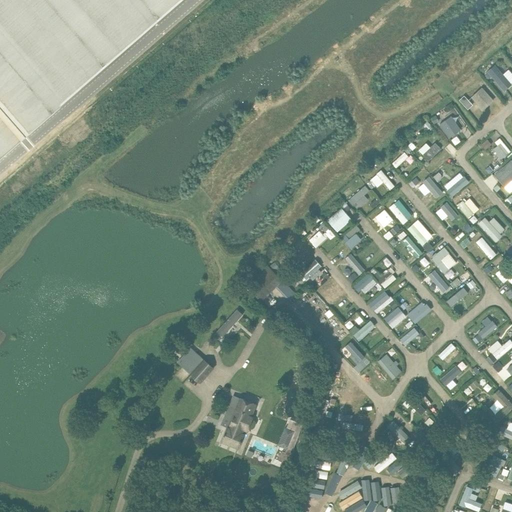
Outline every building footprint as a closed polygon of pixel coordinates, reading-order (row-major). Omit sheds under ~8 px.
[(0,0),(0,167),(193,0),(0,0)] [(505,90),(511,84),(511,81),(495,63),(487,71),(505,90)] [(460,98),(477,117),(495,100),(483,86),(469,99),(465,94),(460,98)] [(452,114),(439,123),(450,137),(462,128),(452,114)] [(487,139),(482,144),(487,148),(492,143),(487,139)] [(493,146),(503,159),(511,151),(502,139),(493,146)] [(429,160),(442,148),(436,141),(431,146),(426,142),(419,150),(429,160)] [(438,171),(449,161),(442,153),(430,163),(438,171)] [(509,192),(511,189),(511,159),(495,172),(509,192)] [(371,178),(377,187),(384,181),(390,189),(395,186),(383,169),(371,178)] [(459,174),(445,186),(450,191),(464,179),(459,174)] [(437,197),(444,191),(430,175),(423,181),(437,197)] [(420,181),(416,177),(410,183),(413,187),(420,181)] [(366,185),(348,198),(353,204),(357,201),(360,205),(369,199),(365,194),(370,190),(366,185)] [(468,192),(482,209),(488,204),(474,187),(468,192)] [(389,207),(404,223),(413,215),(399,199),(389,207)] [(351,208),(345,201),(341,204),(347,211),(351,208)] [(452,220),(459,215),(448,201),(441,205),(452,220)] [(328,219),(338,231),(352,219),(342,207),(328,219)] [(384,227),(394,219),(385,208),(376,216),(384,227)] [(497,241),(503,234),(501,232),(505,227),(494,217),(490,221),(485,216),(478,223),(497,241)] [(427,250),(438,241),(419,218),(408,228),(427,250)] [(347,233),(350,237),(360,228),(356,224),(347,233)] [(389,238),(401,229),(397,225),(385,234),(389,238)] [(330,228),(323,234),(320,230),(309,239),(316,247),(334,234),(330,228)] [(356,231),(345,239),(351,247),(362,239),(356,231)] [(417,257),(423,252),(408,235),(402,240),(417,257)] [(490,259),(497,254),(483,236),(477,241),(490,259)] [(431,257),(445,273),(458,262),(445,246),(431,257)] [(345,258),(360,274),(366,268),(352,252),(345,258)] [(301,271),(307,279),(322,265),(316,258),(301,271)] [(498,266),(511,281),(511,271),(503,262),(498,266)] [(247,286),(262,301),(283,280),(268,265),(247,286)] [(386,286),(397,278),(389,267),(378,276),(386,286)] [(435,269),(428,275),(444,292),(451,286),(435,269)] [(362,288),(365,292),(378,281),(370,272),(354,285),(359,291),(362,288)] [(493,275),(497,281),(501,278),(497,272),(493,275)] [(452,282),(456,287),(461,283),(457,278),(452,282)] [(464,286),(447,300),(452,306),(469,292),(464,286)] [(393,300),(389,303),(393,308),(397,305),(393,300)] [(424,300),(408,313),(416,323),(432,310),(424,300)] [(399,305),(385,318),(394,328),(408,315),(399,305)] [(238,309),(218,331),(223,336),(243,314),(238,309)] [(478,344),(498,326),(488,315),(481,321),(486,326),(473,337),(478,344)] [(350,329),(358,340),(377,327),(372,319),(359,328),(356,325),(350,329)] [(404,325),(407,328),(413,323),(410,320),(404,325)] [(415,326),(400,338),(406,345),(421,333),(415,326)] [(497,358),(511,347),(511,339),(511,338),(502,344),(499,340),(489,347),(497,358)] [(451,342),(438,354),(443,359),(456,347),(451,342)] [(190,374),(201,383),(214,368),(195,352),(183,365),(191,373),(190,374)] [(397,365),(397,364),(388,352),(378,360),(393,379),(402,371),(397,365)] [(492,366),(497,372),(501,369),(496,362),(492,366)] [(446,385),(463,371),(458,364),(440,378),(446,385)] [(437,365),(432,370),(438,375),(442,370),(437,365)] [(468,386),(472,390),(479,384),(475,380),(468,386)] [(504,405),(495,414),(500,419),(511,407),(511,401),(500,388),(493,394),(504,405)] [(238,402),(232,399),(222,424),(228,427),(222,441),(239,448),(256,404),(240,397),(238,402)] [(497,399),(490,407),(496,412),(504,405),(497,399)] [(394,419),(388,424),(404,442),(410,437),(394,419)] [(294,446),(300,431),(287,426),(285,425),(277,444),(288,448),(286,451),(282,450),(279,459),(283,460),(281,464),(288,467),(296,447),(294,446)] [(374,466),(379,472),(383,468),(390,475),(405,461),(399,455),(396,458),(390,451),(374,466)] [(337,454),(334,472),(342,474),(345,455),(337,454)] [(487,470),(496,475),(505,460),(496,455),(487,470)] [(318,460),(317,467),(330,469),(332,462),(318,460)] [(407,464),(397,470),(401,476),(411,469),(407,464)] [(368,477),(360,479),(364,502),(381,499),(378,481),(369,482),(368,477)] [(382,505),(390,505),(389,484),(381,484),(382,505)] [(360,496),(362,495),(359,487),(336,494),(341,510),(345,509),(346,511),(362,511),(365,511),(360,496)] [(400,487),(392,487),(393,510),(401,509),(400,487)] [(313,488),(311,496),(321,498),(323,491),(313,488)] [(380,505),(379,507),(371,503),(366,511),(391,511),(392,511),(380,505)]
